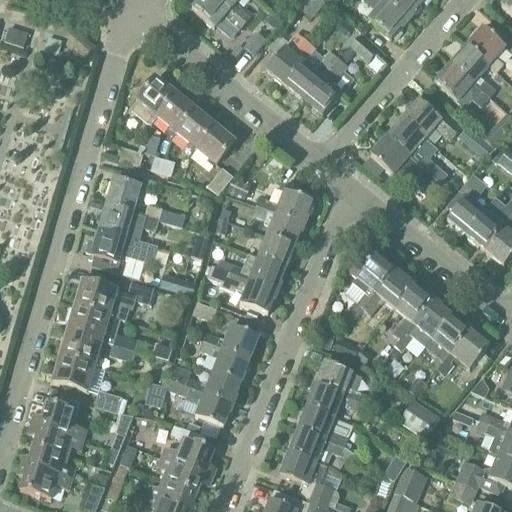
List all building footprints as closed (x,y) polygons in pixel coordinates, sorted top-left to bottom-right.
[(240,34),(245,27),(213,0),(202,0),(192,13),(214,32),(225,20),(240,34)] [(213,0),(245,27),(252,20),(236,7),(241,0),(213,0)] [(287,0),(292,5),(296,7),(292,11),(297,15),(303,8),(309,1),(308,0),(287,0)] [(310,22),(325,5),(319,0),(310,0),(300,13),(310,22)] [(391,43),(407,24),(379,0),(357,0),(375,15),(368,23),(391,43)] [(379,0),(407,24),(423,6),(416,0),(379,0)] [(511,20),(511,0),(501,11),(511,20)] [(483,33),(466,51),(489,71),(496,77),(503,69),(496,63),(505,53),(483,33)] [(253,60),(266,44),(256,37),(244,52),(253,60)] [(377,56),(359,40),(351,49),(369,65),(377,56)] [(284,91),(303,68),(303,67),(309,59),(289,43),(283,50),(285,52),(265,75),(284,91)] [(466,51),(450,69),(488,103),(494,96),(479,82),(489,71),(466,51)] [(303,68),(284,91),(302,106),(338,63),(328,54),(311,74),(303,68)] [(338,63),(302,106),(321,123),(341,99),(331,91),(347,71),(338,63)] [(488,103),(450,69),(434,88),(463,113),(471,105),(480,112),(480,111),(488,103)] [(151,128),(158,120),(176,98),(166,90),(168,87),(160,81),(158,83),(155,81),(130,111),(151,128)] [(158,120),(177,135),(195,114),(176,98),(158,120)] [(402,123),(425,143),(435,132),(450,146),(456,139),(418,105),(402,123)] [(177,135),(196,151),(215,130),(195,114),(177,135)] [(511,130),(511,122),(506,117),(497,127),(483,143),(492,151),(493,152),(511,130)] [(386,142),(424,175),(430,169),(422,161),(432,150),(425,143),(402,123),(386,142)] [(217,132),(215,130),(196,151),(217,168),(234,146),(225,138),(226,136),(219,129),(217,132)] [(483,162),(492,151),(483,143),(467,130),(458,141),(483,162)] [(434,185),(424,175),(386,142),(370,160),(398,185),(408,173),(428,192),(434,185)] [(119,151),(115,164),(139,171),(144,153),(139,151),(137,157),(119,151)] [(160,177),(164,164),(154,161),(150,174),(160,177)] [(164,164),(160,177),(170,180),(174,167),(164,164)] [(232,182),(233,180),(223,172),(208,190),(218,198),(232,182)] [(448,223),(467,238),(485,215),(474,206),(487,190),(472,178),(459,195),(466,201),(448,223)] [(226,195),(244,202),(250,189),(232,182),(226,195)] [(114,183),(107,207),(135,214),(137,206),(141,207),(145,194),(141,193),(141,190),(114,183)] [(257,209),(304,227),(312,205),(284,194),(279,209),(260,202),(257,209)] [(107,207),(100,233),(127,241),(139,245),(142,233),(145,221),(144,221),(134,218),(135,214),(107,207)] [(147,209),(144,221),(145,221),(158,225),(161,214),(161,213),(147,209)] [(257,209),(253,218),(265,223),(264,226),(271,229),(267,239),(295,250),(304,227),(257,209)] [(486,254),(511,221),(511,210),(510,209),(497,225),(485,215),(467,238),(486,254)] [(222,213),(217,223),(227,225),(230,216),(222,213)] [(158,225),(166,227),(173,229),(177,218),(161,214),(158,225)] [(145,221),(142,233),(154,236),(158,225),(145,221)] [(511,221),(486,254),(504,269),(511,260),(511,236),(511,235),(511,221)] [(227,225),(217,223),(215,237),(225,239),(227,225)] [(139,245),(127,241),(100,233),(93,259),(94,259),(90,271),(116,278),(119,267),(120,267),(121,261),(152,269),(157,251),(138,246),(139,245)] [(295,250),(267,239),(258,262),(286,273),(295,250)] [(205,255),(193,251),(190,260),(202,264),(205,255)] [(357,306),(364,313),(396,274),(377,258),(366,270),(358,264),(350,274),(357,280),(352,287),(364,297),(357,306)] [(286,273),(258,262),(258,263),(248,259),(243,273),(228,267),(225,274),(277,294),(286,273)] [(277,294),(225,274),(224,275),(212,270),(207,283),(221,288),(220,291),(234,296),(235,293),(244,296),(240,307),(268,318),(277,294)] [(396,312),(414,289),(396,274),(364,313),(371,318),(384,302),(396,312)] [(162,280),(159,291),(191,300),(195,289),(162,280)] [(76,309),(111,319),(110,321),(125,326),(129,313),(132,314),(134,305),(126,303),(127,297),(118,294),(83,285),(76,309)] [(148,309),(153,293),(130,287),(127,297),(126,303),(134,305),(148,309)] [(392,338),(400,344),(433,304),(414,289),(396,312),(406,321),(392,338)] [(451,319),(433,304),(400,344),(394,352),(401,358),(413,342),(424,351),(432,342),(451,319)] [(211,326),(216,314),(196,306),(191,319),(211,326)] [(110,321),(111,319),(76,309),(68,337),(103,347),(112,349),(135,356),(138,345),(115,338),(106,336),(110,321)] [(469,335),(451,319),(432,342),(424,351),(435,360),(429,368),(437,375),(469,335)] [(205,337),(202,344),(250,363),(259,341),(231,330),(226,344),(205,337)] [(488,351),(469,335),(437,375),(444,381),(454,369),(450,366),(454,361),(469,374),(488,351)] [(68,337),(62,360),(97,369),(103,347),(68,337)] [(250,363),(202,344),(198,355),(218,362),(214,374),(242,385),(250,363)] [(355,360),(355,359),(358,352),(338,344),(334,356),(353,364),(355,360)] [(131,367),(135,356),(112,349),(108,360),(131,367)] [(362,352),(355,359),(355,360),(364,368),(370,360),(362,352)] [(97,369),(62,360),(54,386),(89,396),(97,369)] [(324,366),(316,388),(362,407),(366,399),(356,395),(362,381),(324,366)] [(511,396),(511,373),(510,372),(502,392),(511,396)] [(172,375),(170,382),(233,407),(242,385),(214,374),(208,389),(172,375)] [(233,407),(170,382),(166,394),(186,401),(184,404),(200,410),(196,420),(223,431),(233,407)] [(316,388),(307,411),(335,422),(340,408),(359,416),(362,407),(316,388)] [(98,395),(93,411),(116,418),(121,402),(98,395)] [(34,419),(31,431),(83,445),(87,434),(73,430),(80,406),(61,400),(58,410),(46,407),(42,421),(34,419)] [(440,422),(412,404),(398,425),(426,444),(440,422)] [(298,433),(349,453),(351,449),(346,447),(353,429),(335,422),(307,411),(298,433)] [(455,415),(452,423),(459,426),(462,418),(455,415)] [(492,421),(489,428),(511,438),(511,425),(511,429),(492,421)] [(475,434),(484,438),(488,430),(487,430),(478,426),(475,434)] [(498,458),(511,464),(511,438),(489,428),(488,430),(484,438),(484,439),(493,443),(488,454),(498,458)] [(166,452),(162,463),(212,482),(216,473),(208,470),(214,456),(195,448),(198,438),(175,430),(171,439),(184,444),(179,458),(166,452)] [(83,445),(31,431),(29,437),(37,440),(34,451),(65,460),(67,450),(81,454),(83,445)] [(348,455),(349,453),(298,433),(289,455),(325,470),(330,457),(343,462),(351,468),(356,461),(348,455)] [(116,438),(111,453),(119,455),(124,441),(116,438)] [(65,460),(34,451),(31,462),(23,460),(21,467),(73,481),(75,474),(62,470),(65,460)] [(119,455),(111,453),(105,467),(113,470),(119,455)] [(327,470),(325,470),(289,455),(280,479),(302,488),(298,498),(333,511),(334,511),(336,507),(338,501),(336,496),(320,489),(327,470)] [(458,481),(458,483),(478,491),(500,501),(504,490),(511,493),(511,464),(498,458),(491,474),(483,476),(464,468),(458,481)] [(212,482),(162,463),(158,471),(171,477),(167,486),(197,498),(201,487),(209,490),(212,482)] [(73,481),(21,467),(17,478),(25,481),(21,495),(52,504),(56,489),(70,493),(73,481)] [(128,472),(119,468),(112,486),(121,489),(128,472)] [(395,500),(407,505),(418,509),(427,485),(408,478),(399,487),(395,500)] [(467,511),(491,511),(478,506),(477,508),(472,505),(478,491),(458,483),(450,501),(468,509),(467,511)] [(197,498),(167,486),(163,496),(150,491),(147,498),(182,511),(199,511),(192,509),(197,498)] [(81,511),(96,511),(104,492),(91,488),(81,511)] [(319,511),(274,494),(270,505),(267,511),(319,511)] [(113,511),(118,500),(108,496),(101,511),(113,511)] [(182,511),(147,498),(143,509),(149,511),(182,511)] [(404,511),(407,505),(395,500),(390,511),(404,511)]
